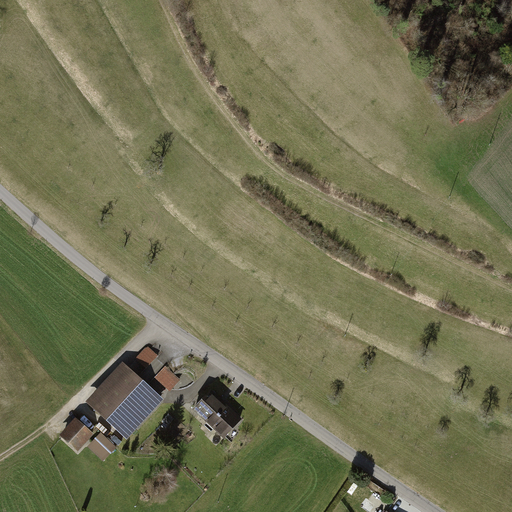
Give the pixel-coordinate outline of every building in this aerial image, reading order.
[(148,370),(160,356),(148,346),(136,360),(148,370)] [(163,401),(122,363),(85,402),(127,440),(163,401)] [(167,369),(155,382),(167,394),(180,381),(167,369)] [(241,420),(210,391),(193,410),(223,438),(241,420)] [(93,434),(75,419),(60,436),(62,438),(77,451),(93,434)] [(116,448),(101,433),(88,447),(103,462),(116,448)] [(380,511),(383,509),(365,497),(358,507),(366,511),(380,511)]
